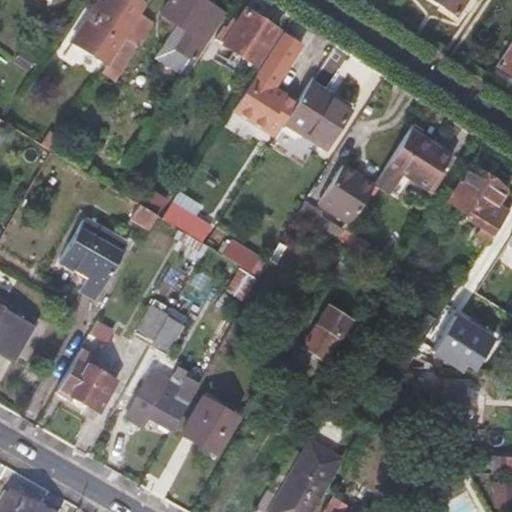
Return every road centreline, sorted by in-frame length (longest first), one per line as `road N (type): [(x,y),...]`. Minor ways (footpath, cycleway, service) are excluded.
road 1 (residential): [(511,129),(312,0)]
road 2 (residential): [(0,434),(134,511)]
